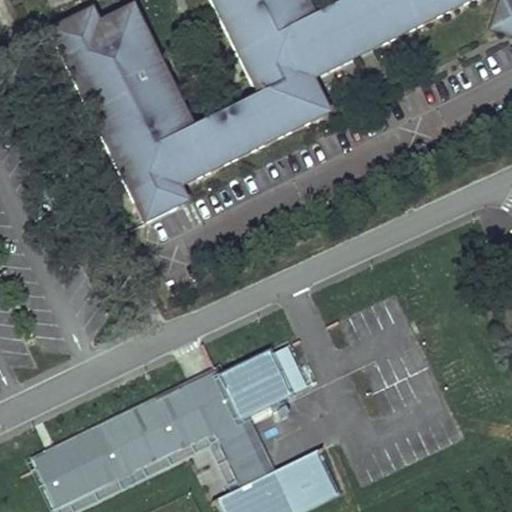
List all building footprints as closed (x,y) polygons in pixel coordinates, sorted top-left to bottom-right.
[(88,0),(85,0),(52,17),(157,222),(193,204),(185,189),(342,110),(327,77),(360,58),(369,53),(387,43),(412,32),(479,0),(349,0),(326,11),(320,0),(218,0),(262,78),(195,112),(137,0),(118,0),(101,9),(98,4),(92,7),(88,0)] [(511,0),(501,0),(490,30),(511,38),(511,0)] [(50,460),(41,465),(60,507),(219,432),(245,487),(219,499),(225,511),(291,511),(274,473),(268,475),(265,467),(270,465),(251,424),(245,426),(242,419),(247,417),(309,388),(289,346),(224,377),(187,394),(184,388),(46,453),(50,460)] [(224,377),(220,375),(203,381),(184,388),(187,394),(224,377)] [(245,426),(251,424),(247,417),(242,419),(245,426)] [(274,473),(291,511),(299,511),(343,490),(321,446),(274,473)] [(268,475),(274,473),(270,465),(265,467),(268,475)]
